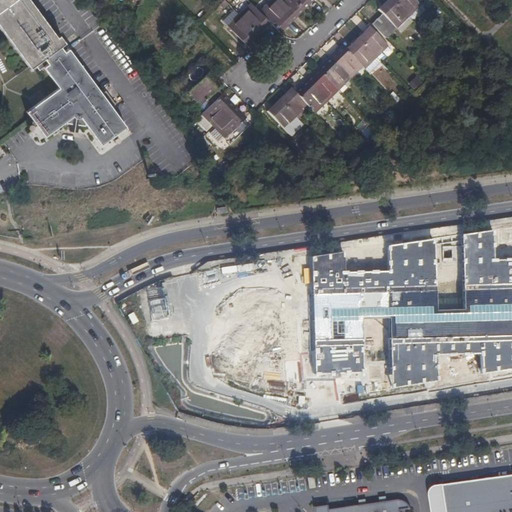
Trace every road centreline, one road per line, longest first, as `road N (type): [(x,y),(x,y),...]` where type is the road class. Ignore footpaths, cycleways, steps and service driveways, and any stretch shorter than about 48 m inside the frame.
road 1 (primary): [(511,209),(172,259),(67,304)]
road 2 (primary): [(274,444),(511,406)]
road 3 (primary): [(118,432),(163,421),(238,443),(274,444)]
road 4 (residential): [(299,53),(260,88),(240,85),(237,71),(250,52),(290,48)]
road 5 (primary): [(118,432),(120,387),(107,355),(67,304)]
road 6 (secondary): [(168,511),(185,480),(274,444)]
